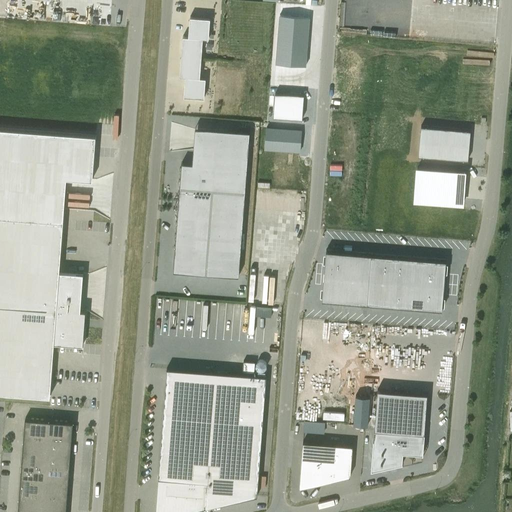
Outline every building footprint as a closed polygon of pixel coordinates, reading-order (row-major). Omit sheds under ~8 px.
[(280,15),(276,63),(306,66),(310,17),(280,15)] [(181,56),(180,76),(186,76),(184,96),(204,97),(206,77),(200,76),(201,58),(203,37),(209,38),(210,18),(190,16),(189,36),(183,36),(181,56)] [(272,88),(270,118),(295,120),(296,90),(272,88)] [(421,126),(418,156),(468,160),(470,130),(421,126)] [(267,127),(265,149),(300,151),(302,130),(267,127)] [(0,128),(0,215),(63,220),(67,177),(93,179),(97,136),(0,128)] [(182,162),(174,271),(239,276),(250,131),(228,129),(225,165),(193,163),(182,162)] [(415,167),(413,201),(463,205),(465,171),(415,167)] [(0,392),(50,396),(56,344),(86,345),(86,305),(57,308),(63,220),(0,215),(0,392)] [(326,250),(322,300),(442,310),(446,260),(326,250)] [(242,362),(241,373),(253,374),(254,363),(242,362)] [(266,375),(167,367),(156,503),(206,507),(207,491),(257,495),(266,375)] [(378,389),(371,469),(402,462),(403,452),(423,453),(427,393),(378,389)] [(369,397),(366,397),(356,396),(354,424),(364,425),(367,425),(369,397)] [(48,435),(49,420),(25,418),(24,433),(48,435)] [(73,421),(49,420),(48,435),(71,436),(73,421)] [(305,421),(304,432),(324,433),(325,423),(325,422),(305,421)] [(48,435),(24,433),(23,448),(47,450),(48,435)] [(70,451),(71,436),(48,435),(47,450),(70,451)] [(303,441),(300,471),(303,471),(302,484),(330,477),(331,473),(350,475),(353,445),(303,441)] [(22,463),(46,465),(47,450),(23,448),(22,463)] [(46,465),(69,466),(70,451),(47,450),(46,465)] [(22,463),(21,478),(44,480),(46,465),(22,463)] [(68,481),(69,466),(46,465),(44,480),(68,481)] [(20,493),(43,494),(44,480),(21,478),(20,493)] [(44,480),(43,494),(67,496),(68,481),(44,480)] [(42,509),(43,494),(20,493),(19,508),(42,509)] [(67,496),(43,494),(42,509),(66,511),(67,496)]
